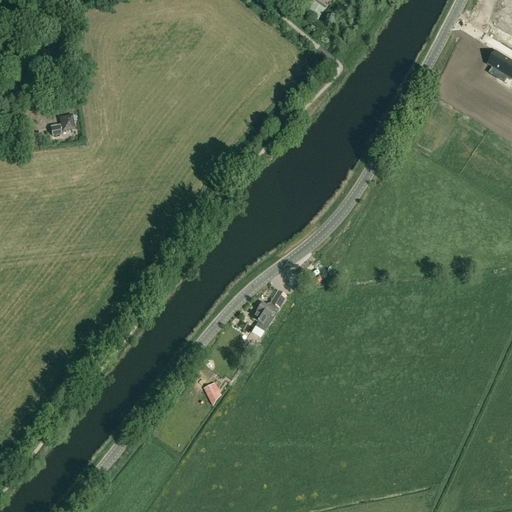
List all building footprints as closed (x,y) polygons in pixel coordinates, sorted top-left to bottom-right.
[(297,0),(294,4),(313,18),(323,5),(315,0),(297,0)] [(497,0),(494,7),(505,12),(510,0),(497,0)] [(506,77),(511,68),(511,63),(488,48),(480,61),(485,64),(481,70),(489,75),(492,69),(506,77)] [(52,137),(61,135),(60,133),(74,130),(71,117),(60,120),(61,125),(55,127),(55,129),(51,130),(52,137)] [(277,293),(270,305),(279,311),(287,299),(277,293)] [(273,311),(268,308),(268,307),(262,303),(252,320),(262,327),(267,319),(268,320),(273,311)] [(232,368),(227,374),(235,380),(240,374),(232,368)] [(212,394),(220,390),(216,380),(207,383),(212,394)]
